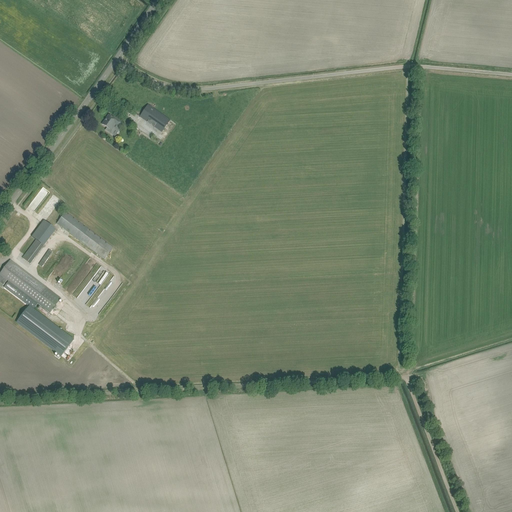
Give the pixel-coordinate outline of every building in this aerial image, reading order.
[(167,117),(148,105),(140,117),(158,129),(167,117)] [(102,124),(106,127),(111,131),(115,125),(119,127),(122,123),(113,117),(113,118),(109,115),(102,124)] [(57,224),(61,227),(105,260),(113,248),(66,212),(57,224)] [(23,258),(30,264),(35,258),(44,246),(45,247),(56,230),(44,221),(32,237),(36,240),(23,258)] [(49,249),(39,264),(43,267),(53,252),(49,249)] [(0,282),(3,285),(7,281),(8,282),(4,287),(28,305),(27,306),(29,307),(17,322),(62,356),(74,340),(33,309),(37,304),(50,313),(61,299),(47,288),(15,264),(11,260),(0,274),(0,282)] [(77,299),(85,305),(93,294),(85,287),(77,299)]
